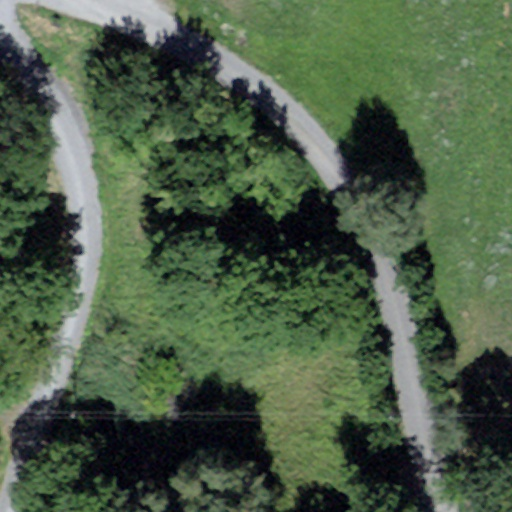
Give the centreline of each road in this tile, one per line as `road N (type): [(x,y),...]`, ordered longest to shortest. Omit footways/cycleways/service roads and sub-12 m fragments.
road 1 (unclassified): [(58,0),(179,38),(261,93),(355,201),(375,252),(430,511)]
road 2 (unclassified): [(0,9),(31,71),(84,235),(78,297),(15,511)]
